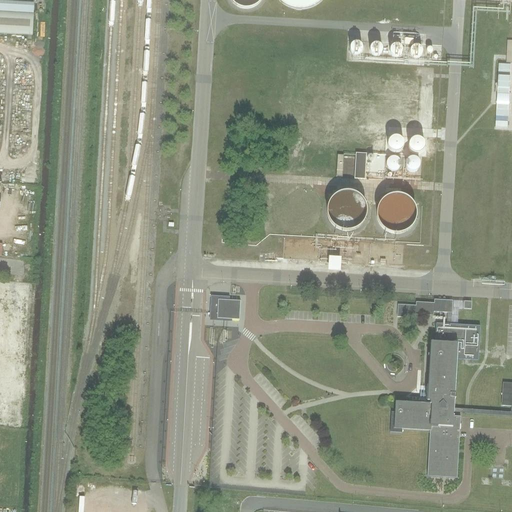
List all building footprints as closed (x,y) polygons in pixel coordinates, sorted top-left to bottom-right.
[(0,33),(33,36),(35,4),(15,3),(14,13),(0,12),(0,33)] [(496,119),(509,119),(509,101),(497,101),(496,119)] [(365,180),(367,154),(356,153),(355,180),(365,180)] [(390,161),(397,170),(403,165),(396,156),(390,161)] [(422,168),(421,157),(414,157),(415,169),(422,168)] [(287,186),(281,221),(308,225),(309,215),(316,216),(320,191),(287,186)] [(345,228),(374,224),(370,199),(364,200),(362,189),(332,194),(336,223),(344,222),(345,228)] [(424,227),(416,191),(381,198),(388,234),(424,227)] [(343,270),(346,258),(337,256),(334,268),(343,270)] [(211,297),(210,321),(232,323),(232,319),(239,320),(240,302),(229,301),(230,298),(211,297)] [(434,300),(434,303),(416,303),(416,306),(398,305),(398,317),(416,318),(416,315),(433,315),(434,312),(452,313),(452,301),(434,300)] [(16,323),(0,323),(0,373),(17,373),(16,323)] [(511,406),(511,413),(454,409),(454,400),(456,400),(456,395),(455,395),(457,360),(478,361),(480,327),(436,324),(435,343),(431,343),(428,386),(427,386),(426,401),(430,402),(430,404),(396,402),(395,413),(392,413),(391,433),(402,434),(402,430),(430,431),(428,477),(457,479),(461,417),(454,417),(454,413),(511,417),(511,416),(511,383),(503,383),(501,406),(511,406)]
